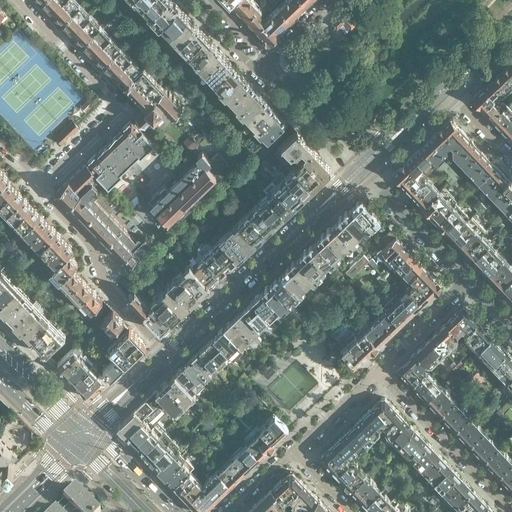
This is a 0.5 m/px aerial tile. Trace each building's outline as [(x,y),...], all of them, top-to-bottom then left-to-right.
[(52,9),(61,0),(42,0),(42,1),(45,4),(46,3),(52,9)] [(63,20),(78,5),(73,0),(61,0),(52,9),(58,15),(58,17),(60,19),(62,19),(63,20)] [(150,16),(166,0),(147,0),(142,5),(148,11),(147,13),(150,16)] [(162,22),(179,7),(172,0),(166,0),(150,16),(154,21),(158,18),(162,22)] [(258,7),(252,0),(233,0),(230,3),(245,19),(258,7)] [(304,8),(307,4),(303,0),(285,0),(279,6),(293,21),(305,9),(304,8)] [(108,7),(103,2),(99,6),(104,12),(108,7)] [(73,31),(89,15),(78,5),(63,20),(63,21),(63,22),(65,25),(67,24),(73,31)] [(277,36),(293,21),(279,6),(263,21),(263,22),(277,36)] [(170,34),(188,16),(179,7),(162,22),(160,24),(170,34)] [(277,36),(263,22),(263,21),(259,16),(261,13),(261,10),(258,7),(245,19),(268,42),(268,43),(269,43),(270,43),(270,42),(277,36)] [(356,23),(344,11),(332,23),(337,28),(344,22),(351,29),(356,23)] [(83,41),(99,26),(89,15),(73,31),(79,37),(78,38),(81,41),(82,40),(83,41)] [(179,43),(197,26),(188,16),(170,34),(179,43)] [(123,23),(118,17),(113,21),(119,27),(123,23)] [(129,29),(123,23),(119,27),(125,33),(129,29)] [(28,25),(23,29),(28,33),(32,29),(28,25)] [(93,52),(109,37),(99,26),(83,41),(84,42),(83,44),(86,46),(87,46),(93,52)] [(188,53),(206,35),(197,26),(179,43),(188,53)] [(197,62),(215,45),(206,35),(188,53),(197,62)] [(104,63),(120,47),(109,37),(93,52),(99,58),(99,59),(101,62),(103,61),(104,63)] [(144,44),(142,42),(138,38),(134,43),(140,48),(144,44)] [(150,50),(144,44),(140,48),(145,54),(150,50)] [(205,71),(224,54),(215,45),(197,62),(205,71)] [(114,73),(130,58),(120,47),(104,63),(104,65),(106,67),(108,67),(114,73)] [(214,81),(233,63),(224,54),(205,71),(214,81)] [(294,69),(303,61),(298,55),(288,64),(294,69)] [(124,84),(140,68),(130,58),(114,73),(120,79),(119,81),(122,83),(123,83),(124,84)] [(511,64),(510,62),(501,70),(511,81),(511,64)] [(222,91),(242,73),(233,63),(214,81),(220,87),(219,87),(222,91)] [(173,96),(169,93),(170,92),(169,90),(168,91),(143,65),(140,68),(124,84),(145,105),(135,114),(131,118),(134,120),(138,117),(145,124),(164,106),(167,110),(166,111),(168,112),(168,111),(172,116),(182,106),(178,102),(179,101),(178,100),(177,101),(174,97),(175,97),(174,96),(173,96)] [(511,81),(501,70),(492,78),(505,92),(507,93),(508,93),(511,89),(511,81)] [(232,100),(251,82),(242,73),(222,91),(226,95),(227,94),(232,100)] [(505,92),(492,78),(484,87),(495,98),(498,98),(505,92)] [(240,110),(259,91),(251,82),(232,100),(237,105),(236,106),(240,110)] [(495,98),(484,87),(472,98),(480,106),(481,106),(483,109),(495,98)] [(250,118),(268,101),(259,91),(240,110),(244,114),(245,113),(250,118)] [(492,118),(505,105),(498,98),(495,98),(483,109),(492,118)] [(85,110),(92,103),(88,100),(82,106),(85,110)] [(258,129),(277,110),(268,101),(250,118),(255,124),(254,125),(258,129)] [(500,126),(511,114),(511,112),(505,105),(492,118),(500,126)] [(268,137),(286,120),(277,110),(258,129),(262,132),(268,137)] [(508,135),(511,131),(511,114),(500,126),(508,135)] [(140,155),(154,142),(134,120),(131,118),(121,128),(122,129),(112,138),(111,138),(106,142),(107,143),(97,152),(86,162),(104,181),(109,185),(122,172),(121,170),(139,153),(140,155)] [(467,135),(450,118),(438,130),(450,143),(450,144),(454,147),(467,135)] [(62,144),(79,127),(74,122),(57,138),(62,144)] [(442,151),(449,145),(450,144),(450,143),(438,130),(421,146),(435,159),(443,151),(442,151)] [(314,149),(297,131),(277,149),(279,152),(286,152),(288,150),(291,154),(293,152),(297,153),(302,148),(306,153),(308,155),(314,149)] [(481,150),(478,147),(473,142),(473,141),(473,140),(474,140),(473,140),(473,139),(472,138),(471,138),(470,139),(467,135),(454,147),(453,148),(453,150),(466,164),(481,150)] [(426,167),(435,159),(421,146),(405,161),(418,174),(426,167)] [(331,166),(314,149),(308,155),(306,153),(304,154),(304,157),(323,177),(331,170),(331,166)] [(495,165),(481,150),(466,164),(480,179),(495,165)] [(181,208),(224,165),(216,157),(208,165),(199,157),(195,161),(194,160),(168,186),(165,182),(160,187),(161,187),(148,200),(172,224),(184,212),(181,208)] [(323,177),(304,157),(300,161),(301,162),(296,167),(314,186),(323,177)] [(422,178),(418,174),(405,161),(392,173),(409,190),(422,178)] [(136,239),(94,196),(98,193),(94,190),(104,181),(86,162),(55,192),(73,210),(75,208),(123,258),(120,260),(126,266),(151,242),(145,236),(142,239),(139,236),(136,239)] [(494,194),(510,179),(509,178),(508,178),(495,165),(480,179),(494,194)] [(314,186),(296,167),(295,166),(291,169),(292,171),(286,176),(304,195),(314,186)] [(0,185),(7,179),(9,177),(0,168),(0,185)] [(304,195),(286,176),(281,181),(280,180),(276,184),(295,204),(304,195)] [(423,205),(438,191),(425,177),(422,177),(422,178),(409,190),(423,205)] [(0,202),(15,188),(7,179),(0,185),(0,202)] [(511,205),(511,182),(511,181),(510,179),(494,194),(509,209),(511,205)] [(295,204),(276,184),(272,187),(273,188),(268,194),(286,213),(295,204)] [(0,205),(7,212),(24,196),(15,188),(0,202),(0,205)] [(119,203),(106,190),(98,199),(110,212),(119,203)] [(452,206),(438,191),(423,205),(437,220),(452,206)] [(286,213),(268,194),(262,199),(261,198),(257,201),(276,221),(286,213)] [(15,221),(32,205),(24,196),(7,212),(15,221)] [(378,216),(361,198),(352,206),(371,226),(375,222),(373,221),(378,216)] [(276,221),(257,201),(253,205),(254,206),(249,211),(267,230),(276,221)] [(466,221),(470,217),(456,202),(437,220),(451,235),(466,221)] [(23,230),(40,214),(32,205),(15,221),(23,230)] [(371,226),(352,206),(347,210),(346,211),(344,212),(344,214),(343,214),(360,233),(365,229),(366,230),(371,226)] [(267,230),(249,211),(248,210),(244,214),(245,215),(239,220),(257,239),(267,230)] [(32,238),(48,222),(40,214),(23,230),(32,238)] [(360,233),(343,214),(342,215),(340,216),(339,217),(338,219),(334,223),(353,243),(357,239),(356,237),(360,233)] [(390,229),(379,218),(380,218),(378,216),(373,221),(375,222),(371,226),(381,238),(390,229)] [(257,239),(239,220),(234,225),(233,224),(229,228),(248,248),(257,239)] [(480,236),(466,221),(451,235),(465,250),(480,236)] [(40,247),(57,231),(48,222),(32,238),(40,247)] [(202,231),(207,226),(203,223),(199,228),(202,231)] [(353,243),(334,223),(330,227),(328,227),(327,229),(326,230),(324,232),(323,232),(321,234),(321,235),(316,239),(335,260),(340,256),(338,254),(343,250),(344,251),(353,243)] [(248,248),(229,228),(225,231),(226,233),(221,238),(239,257),(248,248)] [(387,243),(396,235),(390,229),(381,238),(387,243)] [(48,256),(65,240),(57,231),(40,247),(48,256)] [(239,257),(221,238),(216,233),(213,236),(216,240),(219,241),(212,248),(229,266),(239,257)] [(410,249),(397,236),(396,235),(387,243),(381,248),(395,263),(410,249)] [(495,251),(480,236),(465,250),(480,265),(495,251)] [(335,260),(316,239),(312,244),(311,244),(309,245),(309,247),(308,248),(325,266),(330,262),(331,263),(335,260)] [(69,252),(73,248),(65,240),(48,256),(56,264),(69,252)] [(229,266),(212,248),(205,254),(204,252),(200,248),(197,251),(199,253),(219,275),(229,266)] [(325,266),(308,248),(306,249),(305,249),(303,251),(303,252),(299,256),(318,276),(322,272),(320,271),(325,266)] [(424,264),(410,249),(395,263),(408,277),(410,277),(424,264)] [(509,266),(495,251),(480,265),(494,280),(509,266)] [(72,267),(78,262),(69,252),(56,264),(52,269),(61,278),(72,267)] [(219,275),(199,253),(189,262),(210,284),(219,275)] [(352,277),(368,261),(369,260),(363,254),(346,270),(352,277)] [(318,276),(299,256),(294,260),(293,261),(291,262),(291,264),(290,265),(307,283),(312,279),(314,280),(318,276)] [(210,284),(189,262),(185,267),(189,270),(184,275),(200,293),(210,284)] [(443,284),(424,264),(410,277),(415,282),(416,282),(429,297),(435,291),(436,293),(443,285),(442,284),(443,284)] [(307,283),(290,265),(289,266),(287,266),(286,267),(285,269),(281,273),(300,293),(304,289),(303,288),(307,283)] [(511,290),(511,268),(509,266),(494,280),(508,295),(511,290)] [(70,290),(71,288),(82,278),(72,267),(61,278),(66,284),(65,285),(70,290)] [(153,281),(162,271),(157,267),(148,276),(153,281)] [(300,293),(281,273),(277,277),(275,277),(273,279),(273,280),(272,281),(290,300),(294,295),(296,297),(300,293)] [(200,293),(184,275),(179,280),(175,276),(170,280),(191,302),(200,293)] [(0,302),(15,288),(12,284),(14,282),(9,277),(7,279),(0,286),(0,302)] [(80,300),(81,299),(92,288),(82,278),(71,288),(77,294),(75,296),(80,300)] [(191,302),(170,280),(166,284),(170,288),(165,293),(181,311),(191,302)] [(291,301),(290,300),(272,281),(268,285),(266,286),(265,287),(264,289),(263,290),(281,308),(286,304),(287,305),(291,301)] [(429,297),(416,282),(415,282),(414,282),(401,295),(415,310),(429,297)] [(149,305),(138,293),(142,288),(139,285),(128,295),(127,296),(143,312),(150,306),(149,305)] [(0,305),(7,312),(23,296),(15,288),(0,302),(0,305)] [(90,311),(102,300),(102,299),(92,288),(81,299),(87,305),(85,306),(90,311)] [(281,308),(263,290),(263,289),(253,298),(277,324),(281,321),(276,316),(274,317),(273,316),(281,309),(281,308)] [(181,311),(165,293),(160,298),(156,294),(151,298),(154,300),(172,320),(181,311)] [(415,310),(401,295),(386,309),(401,324),(415,310)] [(14,320),(31,304),(23,296),(7,312),(10,316),(9,318),(12,320),(14,319),(14,320)] [(277,324),(253,298),(243,308),(261,327),(269,320),(270,321),(269,322),(274,328),(277,324)] [(172,320),(154,300),(149,304),(149,305),(150,306),(143,312),(159,329),(162,329),(172,320)] [(22,329),(23,328),(39,312),(31,304),(14,320),(15,321),(14,323),(16,325),(18,325),(22,329)] [(465,332),(477,320),(463,306),(445,323),(458,336),(458,334),(463,329),(465,332)] [(261,327),(243,308),(233,317),(258,343),(261,339),(256,334),(255,335),(254,334),(261,327)] [(401,324),(386,309),(372,323),(386,338),(401,324)] [(123,321),(113,310),(112,311),(101,322),(105,327),(107,325),(113,331),(123,321)] [(31,337),(47,320),(39,312),(23,328),(31,337)] [(258,343),(233,317),(224,326),(242,345),(250,338),(251,339),(249,341),(254,346),(258,343)] [(38,345),(55,328),(47,320),(31,337),(38,345)] [(477,320),(465,332),(465,333),(469,337),(469,340),(473,345),(475,344),(479,348),(492,336),(477,320)] [(336,332),(341,338),(351,329),(345,323),(336,332)] [(386,338),(372,323),(358,336),(358,337),(370,350),(372,352),(373,350),(376,350),(378,348),(378,346),(386,338)] [(454,340),(458,336),(445,323),(431,337),(443,350),(447,346),(449,348),(455,342),(454,340)] [(242,345),(224,326),(222,327),(221,327),(218,330),(218,331),(214,335),(231,352),(233,355),(242,346),(242,345)] [(145,343),(129,327),(118,338),(119,339),(134,355),(145,346),(145,343)] [(47,353),(63,337),(55,328),(38,345),(46,354),(47,353)] [(231,352),(214,335),(206,342),(223,361),(228,357),(227,356),(231,352)] [(370,350),(358,337),(358,336),(357,335),(342,349),(356,364),(370,350)] [(506,351),(492,336),(479,348),(483,352),(482,354),(488,360),(489,359),(493,363),(506,351)] [(440,354),(443,350),(431,337),(417,350),(429,364),(433,360),(434,361),(441,355),(440,354)] [(108,347),(103,342),(100,339),(95,343),(103,352),(108,347)] [(134,355),(119,339),(109,348),(117,356),(125,364),(134,355)] [(223,361),(206,343),(198,350),(215,367),(216,368),(223,361)] [(65,372),(81,357),(73,349),(57,364),(65,372)] [(215,367),(198,350),(191,357),(208,375),(212,372),(211,371),(215,367)] [(422,368),(427,363),(427,364),(429,364),(417,350),(398,368),(412,383),(424,371),(422,368)] [(511,374),(511,356),(506,351),(493,363),(498,367),(496,369),(502,375),(504,374),(508,378),(511,374)] [(111,377),(125,364),(117,356),(103,369),(106,372),(111,377)] [(73,381),(89,365),(81,357),(65,372),(73,381)] [(208,375),(191,357),(183,364),(200,382),(203,379),(204,379),(208,375)] [(200,382),(183,364),(175,372),(193,390),(197,386),(196,385),(200,382)] [(81,389),(97,374),(89,365),(73,381),(81,389)] [(440,385),(435,381),(437,380),(432,375),(429,375),(425,370),(424,371),(412,383),(427,398),(440,385)] [(90,398),(106,382),(111,377),(106,372),(100,376),(97,374),(81,389),(90,398)] [(193,390),(175,372),(166,380),(183,399),(189,394),(192,397),(196,393),(193,390)] [(183,399),(166,380),(156,389),(177,411),(180,408),(178,405),(183,399)] [(236,395),(247,385),(244,381),(232,392),(236,395)] [(454,401),(450,396),(451,395),(445,388),(444,390),(440,385),(427,398),(441,413),(454,401)] [(236,395),(232,392),(231,391),(228,393),(234,399),(237,396),(236,395)] [(161,401),(153,393),(145,400),(148,403),(153,408),(161,401)] [(234,399),(228,393),(225,396),(231,402),(234,399)] [(399,412),(385,397),(382,397),(367,411),(380,425),(383,422),(386,426),(399,412)] [(151,411),(146,406),(148,403),(145,400),(135,409),(143,418),(151,411)] [(169,410),(161,401),(153,408),(161,417),(169,410)] [(468,416),(464,411),(466,410),(460,403),(458,405),(454,401),(441,413),(456,428),(468,416)] [(151,426),(145,420),(152,413),(158,419),(161,417),(153,408),(151,411),(143,418),(126,434),(126,435),(128,437),(130,439),(132,441),(134,443),(151,426)] [(126,434),(143,418),(135,409),(117,426),(123,432),(123,431),(126,434)] [(380,427),(380,425),(367,411),(351,426),(365,441),(370,436),(372,438),(378,432),(376,430),(380,427)] [(414,428),(413,426),(413,425),(410,422),(409,422),(399,412),(386,426),(386,428),(389,431),(387,433),(393,439),(395,437),(399,442),(400,441),(414,428)] [(289,427),(275,413),(260,427),(262,429),(262,428),(274,441),(289,427)] [(483,431),(479,427),(480,425),(474,419),(473,420),(468,416),(456,428),(470,443),(483,431)] [(208,425),(203,419),(200,422),(206,428),(208,425)] [(206,428),(200,422),(197,425),(203,430),(206,428)] [(142,451),(158,435),(159,434),(151,426),(134,443),(134,445),(137,447),(139,448),(142,451)] [(365,441),(351,426),(336,441),(349,454),(351,454),(355,451),(356,453),(363,447),(361,445),(365,441)] [(276,443),(274,441),(262,428),(262,429),(247,442),(261,457),(276,443)] [(428,443),(414,428),(400,441),(404,445),(402,447),(409,454),(410,452),(415,456),(428,443)] [(497,446),(493,442),(495,440),(489,434),(487,435),(483,431),(470,443),(484,458),(497,446)] [(150,459),(166,444),(158,435),(142,451),(150,459)] [(0,473),(0,472),(6,467),(9,470),(12,467),(15,464),(12,461),(17,456),(12,451),(8,446),(3,441),(0,438),(0,473)] [(346,457),(349,454),(336,441),(321,455),(321,458),(336,473),(349,460),(346,457)] [(158,468),(175,451),(167,442),(166,444),(150,459),(153,462),(153,463),(153,465),(156,467),(158,468)] [(261,457),(247,442),(233,456),(247,471),(261,457)] [(443,458),(428,443),(415,456),(419,461),(417,462),(423,469),(425,467),(429,471),(443,458)] [(511,461),(508,457),(509,455),(503,449),(502,450),(497,446),(484,458),(499,474),(511,461)] [(386,455),(380,449),(377,452),(382,458),(386,455)] [(166,476),(182,461),(183,459),(175,451),(158,468),(159,469),(159,470),(161,473),(163,473),(166,476)] [(382,458),(377,452),(373,456),(379,461),(382,458)] [(247,471),(233,456),(218,470),(232,485),(247,471)] [(457,473),(443,458),(429,471),(433,476),(431,478),(438,484),(439,482),(444,487),(457,473)] [(365,474),(361,470),(362,468),(356,462),(355,464),(351,460),(349,460),(336,473),(345,483),(345,484),(348,488),(349,487),(350,488),(364,475),(365,474)] [(174,485),(189,471),(190,469),(182,461),(166,476),(169,480),(169,481),(172,484),(174,484),(174,485)] [(511,461),(499,474),(511,487),(511,461)] [(232,485),(218,470),(205,482),(205,485),(218,498),(232,485)] [(201,487),(201,485),(201,483),(189,471),(174,485),(179,490),(179,491),(182,495),(183,494),(188,499),(201,487)] [(289,497),(304,483),(293,471),(289,471),(272,488),(285,501),(289,497)] [(472,489),(457,473),(444,487),(448,491),(446,493),(452,499),(454,498),(458,502),(472,489)] [(379,490),(374,486),(376,484),(370,478),(368,480),(364,475),(350,488),(365,504),(379,490)] [(318,498),(304,483),(289,497),(293,501),(291,503),(298,509),(299,508),(304,511),(318,498)] [(203,511),(218,498),(205,485),(201,485),(201,487),(188,499),(198,509),(197,511),(198,511),(203,511)] [(99,511),(80,491),(76,488),(65,499),(70,505),(66,509),(68,511),(99,511)] [(285,504),(285,501),(272,488),(271,488),(270,488),(268,490),(268,492),(257,502),(266,511),(279,511),(283,508),(281,507),(285,504)] [(478,511),(486,504),(472,489),(458,502),(462,506),(460,508),(464,511),(478,511)] [(386,511),(393,506),(389,501),(391,500),(385,493),(383,495),(379,490),(365,504),(372,511),(386,511)] [(332,511),(330,509),(328,509),(322,502),(322,501),(320,499),(319,499),(318,498),(304,511),(303,511),(332,511)] [(266,511),(257,502),(246,511),(266,511)]
